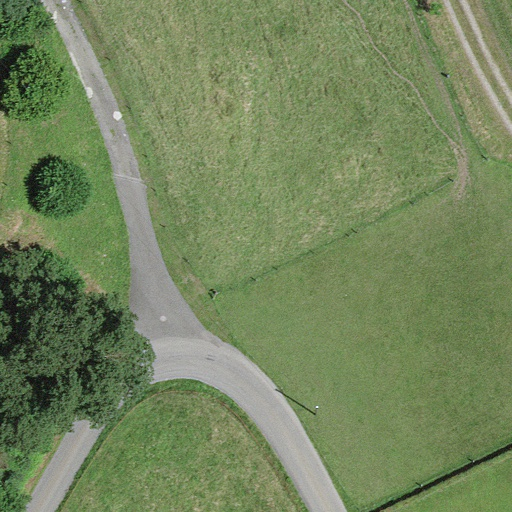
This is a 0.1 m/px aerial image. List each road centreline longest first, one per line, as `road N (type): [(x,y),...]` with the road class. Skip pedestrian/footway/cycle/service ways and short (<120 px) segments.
road 1 (track): [(40,511),(100,408),(146,364),(172,355),(208,360),(242,379),(331,511)]
road 2 (track): [(56,0),(89,58),(131,171),(172,355)]
